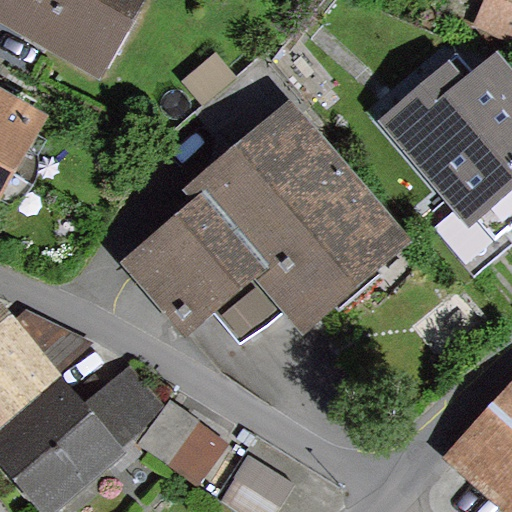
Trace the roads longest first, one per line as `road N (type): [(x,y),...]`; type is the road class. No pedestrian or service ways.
road 1 (residential): [(374,496),(101,328),(0,284)]
road 2 (residential): [(511,361),(374,496)]
